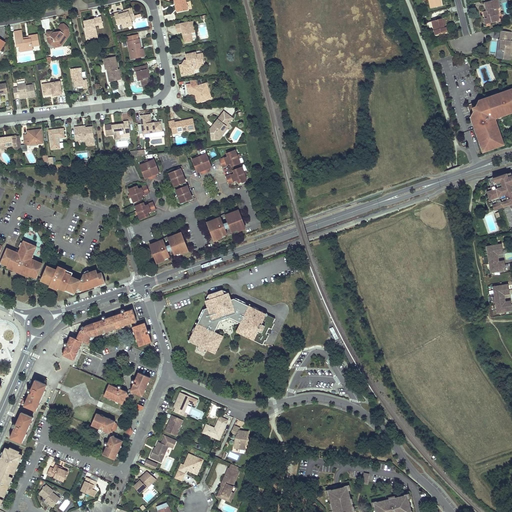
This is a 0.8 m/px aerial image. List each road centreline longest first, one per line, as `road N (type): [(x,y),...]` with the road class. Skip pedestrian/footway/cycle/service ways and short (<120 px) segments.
road 1 (residential): [(0,119),(162,95),(168,79),(152,0)]
road 2 (residential): [(17,502),(42,440),(112,470),(126,466),(170,373)]
road 3 (tertiary): [(143,284),(378,202)]
road 4 (residential): [(292,400),(328,399),(373,419),(450,511)]
road 5 (residential): [(0,174),(110,214),(126,234)]
